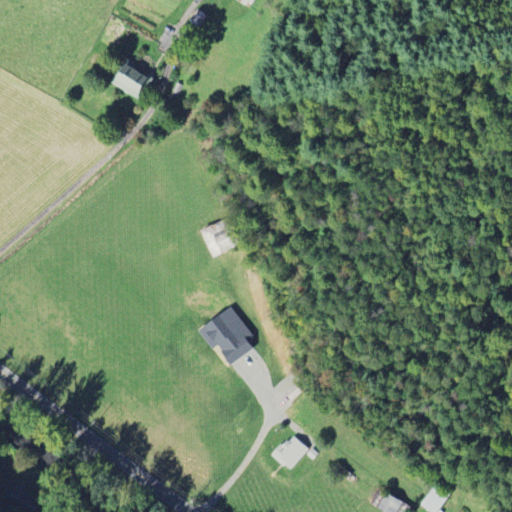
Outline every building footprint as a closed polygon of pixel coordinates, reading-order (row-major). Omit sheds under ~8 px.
[(137,65),(124,59),(111,85),(142,100),(152,79),(134,71),(137,65)] [(199,332),(213,351),(218,348),(230,365),(253,349),(247,342),(253,338),(232,308),(199,332)] [(273,457),(290,472),(309,449),(292,434),(273,457)] [(430,511),(438,511),(451,494),(436,484),(421,505),(430,511)] [(398,511),(403,503),(378,490),(370,506),(382,511),(398,511)]
